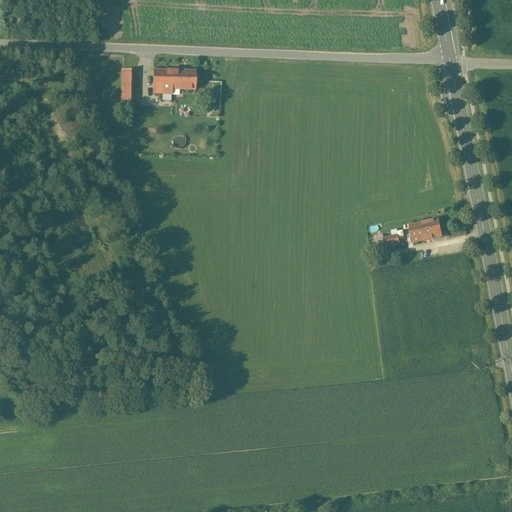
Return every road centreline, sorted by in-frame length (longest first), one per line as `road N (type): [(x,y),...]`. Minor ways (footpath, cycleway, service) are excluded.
road 1 (unclassified): [(0,45),(449,60)]
road 2 (secondary): [(449,60),(511,374)]
